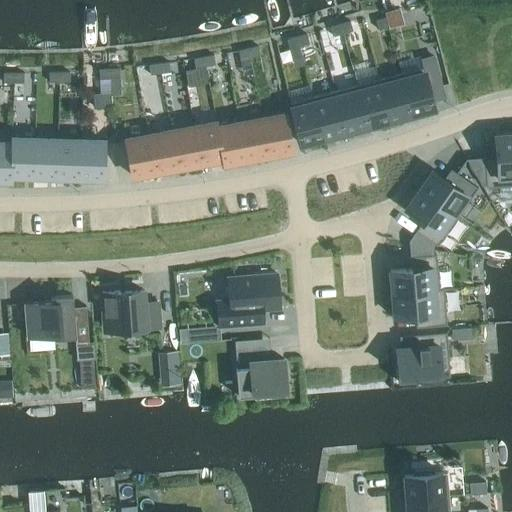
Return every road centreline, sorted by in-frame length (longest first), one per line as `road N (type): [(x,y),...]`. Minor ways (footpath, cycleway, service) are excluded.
road 1 (residential): [(300,237),(308,360),(377,355),(374,217)]
road 2 (residential): [(300,237),(131,266),(0,268)]
road 3 (residential): [(0,204),(101,200),(289,174)]
road 4 (residential): [(289,174),(511,106)]
